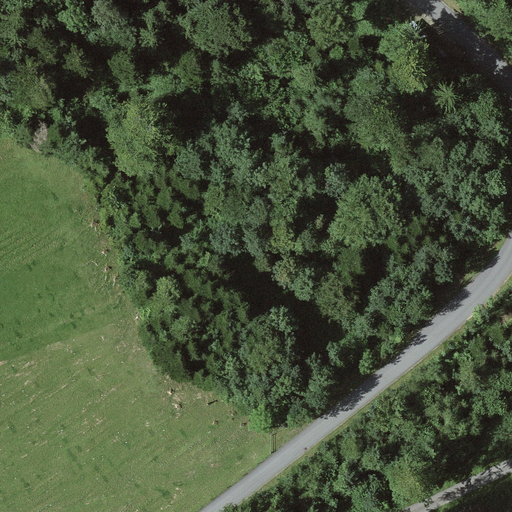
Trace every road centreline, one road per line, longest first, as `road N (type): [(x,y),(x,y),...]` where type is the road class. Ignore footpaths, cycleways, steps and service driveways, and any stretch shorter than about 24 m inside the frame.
road 1 (unclassified): [(220,511),(410,356),(503,269),(511,245)]
road 2 (unclassified): [(511,88),(422,0)]
